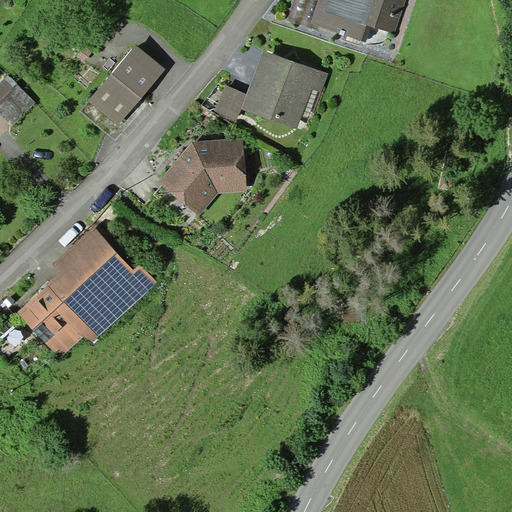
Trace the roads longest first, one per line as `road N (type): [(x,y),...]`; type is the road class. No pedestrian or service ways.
road 1 (tertiary): [(511,197),(365,403),(304,511)]
road 2 (residential): [(254,0),(86,195),(0,272)]
road 3 (track): [(511,450),(464,422),(411,345)]
